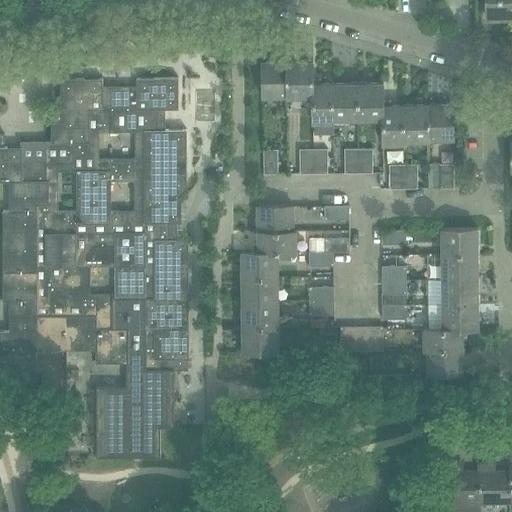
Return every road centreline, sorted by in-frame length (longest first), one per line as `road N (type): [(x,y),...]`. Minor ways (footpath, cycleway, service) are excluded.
road 1 (residential): [(270,0),(511,72)]
road 2 (residential): [(505,273),(490,107),(511,74)]
